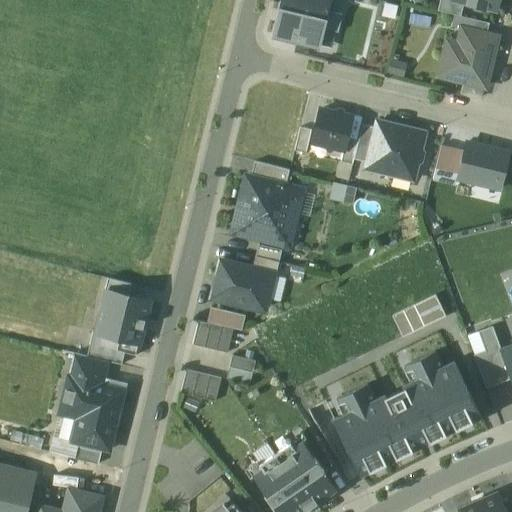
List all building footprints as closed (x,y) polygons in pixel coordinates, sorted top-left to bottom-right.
[(330,1),(323,0),(284,0),(275,38),(319,48),(327,13),(330,1)] [(334,0),(323,0),(330,1),(327,13),(331,14),(334,0)] [(461,17),(464,3),(454,1),(451,0),(441,0),(438,12),(461,17)] [(464,3),(497,11),(499,0),(453,0),(454,1),(464,3)] [(461,17),(454,16),(451,27),(461,30),(486,36),(489,24),(461,17)] [(486,36),(461,30),(457,44),(447,42),(438,77),(485,88),(496,38),(486,36)] [(352,118),(320,110),(312,144),(344,151),(347,140),(352,118)] [(424,134),(377,123),(376,128),(367,163),(366,169),(413,181),(417,164),(421,162),(423,155),(420,150),(424,134)] [(376,128),(362,125),(358,142),(354,160),(367,163),(376,128)] [(311,131),(300,128),(294,151),(306,154),(311,131)] [(358,142),(347,140),(344,151),(341,163),(352,166),(354,160),(358,142)] [(456,180),(500,190),(509,155),(464,145),(463,151),(457,176),(456,180)] [(457,176),(463,151),(441,146),(435,171),(457,176)] [(289,171),(255,163),(251,178),(286,187),(289,171)] [(251,178),(246,177),(232,234),(290,248),(304,191),(286,187),(251,178)] [(282,251),(258,245),(255,257),(279,263),(282,251)] [(279,263),(255,257),(253,269),(275,274),(274,275),(276,275),(279,263)] [(253,269),(220,261),(216,278),(218,279),(213,300),(257,311),(260,299),(268,301),(274,275),(275,274),(253,269)] [(108,291),(129,296),(132,285),(109,279),(106,290),(108,291)] [(129,296),(108,291),(96,334),(140,345),(151,302),(129,296)] [(435,296),(393,316),(403,337),(445,316),(435,296)] [(211,308),(208,323),(210,324),(222,327),(233,330),(242,332),(245,317),(211,308)] [(208,323),(198,321),(193,345),(204,348),(210,324),(208,323)] [(222,327),(210,324),(204,348),(216,351),(222,327)] [(233,330),(222,327),(216,351),(228,353),(233,330)] [(500,349),(492,327),(476,333),(483,352),(473,355),(485,389),(511,380),(500,349)] [(137,356),(140,345),(96,334),(93,333),(87,356),(109,362),(123,365),(126,353),(137,356)] [(511,345),(500,349),(511,380),(511,383),(511,345)] [(352,411),(333,420),(361,476),(372,471),(369,465),(381,459),(384,465),(398,458),(395,452),(408,446),(411,452),(431,442),(428,436),(441,430),(444,436),(458,429),(455,423),(467,417),(470,423),(481,418),(453,362),(443,368),(435,352),(412,364),(419,378),(403,386),(404,388),(385,397),(384,395),(375,400),(368,385),(345,396),(352,411)] [(87,356),(74,353),(68,376),(103,385),(109,362),(87,356)] [(253,373),(255,362),(233,356),(230,367),(253,373)] [(250,385),(253,373),(230,367),(227,379),(250,385)] [(198,373),(187,370),(181,393),(192,396),(198,373)] [(210,376),(198,373),(192,396),(204,399),(210,376)] [(103,385),(68,376),(61,405),(80,410),(72,441),(109,450),(124,390),(103,385)] [(221,379),(210,376),(204,399),(215,402),(221,379)] [(264,470),(254,477),(278,511),(302,511),(304,511),(307,511),(319,504),(317,501),(335,489),(303,443),(294,449),(290,444),(260,465),(264,470)] [(101,453),(78,447),(75,458),(98,464),(101,453)] [(27,511),(36,475),(0,466),(0,511),(27,511)] [(98,511),(102,498),(68,490),(62,511),(98,511)] [(506,511),(498,492),(478,501),(483,511),(506,511)] [(483,511),(478,501),(458,509),(459,511),(483,511)]
